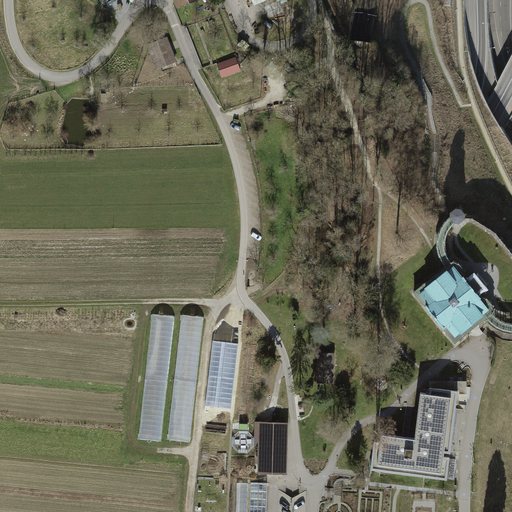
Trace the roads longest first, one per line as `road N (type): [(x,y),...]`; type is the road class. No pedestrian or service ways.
road 1 (residential): [(163,0),(229,136),(244,211),(243,293),(279,339),(289,367),(299,470),(318,481),(352,429),(386,414),(451,356),(468,354),(480,369),(465,511)]
road 2 (trunk): [(341,330),(169,511)]
road 3 (track): [(243,293),(221,302),(207,337),(190,511)]
road 4 (track): [(221,302),(0,303)]
road 5 (residential): [(10,0),(28,63),(61,79),(98,62),(143,0)]
road 6 (trunk): [(341,330),(457,173)]
road 7 (trunk): [(481,0),(480,84),(457,173)]
road 8 (residential): [(231,0),(250,38),(264,47),(304,36),(315,0)]
